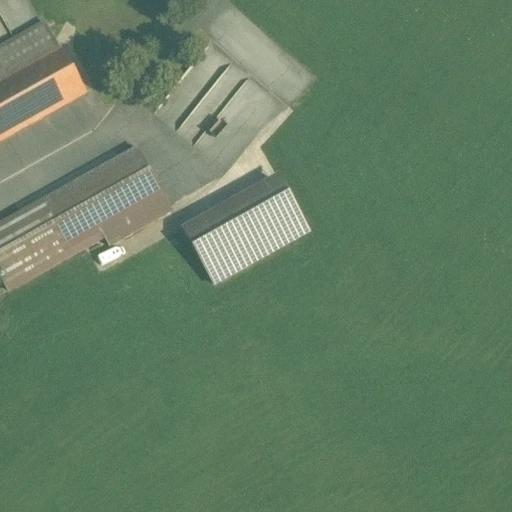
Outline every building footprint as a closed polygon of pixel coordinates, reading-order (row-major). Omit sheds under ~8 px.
[(126,22),(117,16),(113,14),(107,13),(100,14),(91,17),(84,25),(80,34),(79,44),(83,54),(89,63),(98,68),(108,70),(118,68),(127,62),(132,53),(134,42),(132,31),(126,22)] [(46,25),(0,49),(0,83),(60,50),(46,25)] [(60,50),(0,83),(0,143),(85,96),(60,50)] [(137,150),(0,225),(0,277),(8,293),(83,252),(88,248),(84,240),(99,231),(109,248),(172,213),(137,150)] [(281,185),(186,238),(213,286),(308,233),(281,185)]
